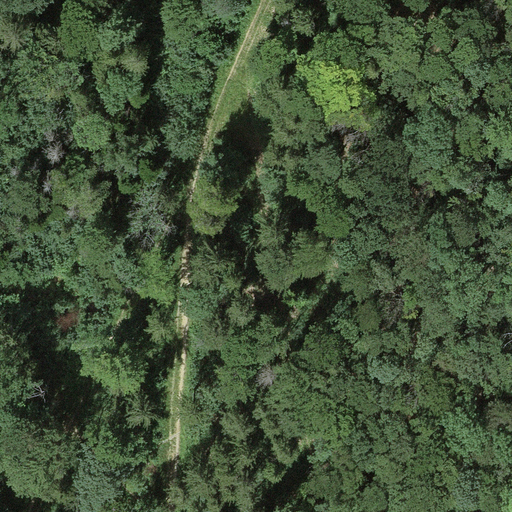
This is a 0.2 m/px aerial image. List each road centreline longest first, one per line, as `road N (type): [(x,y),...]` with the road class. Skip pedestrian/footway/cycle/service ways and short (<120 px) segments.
road 1 (track): [(339,511),(245,235),(226,81)]
road 2 (track): [(165,511),(172,342),(197,178),(226,81)]
